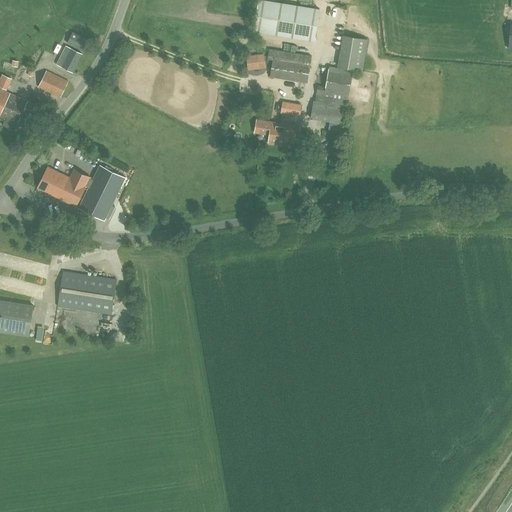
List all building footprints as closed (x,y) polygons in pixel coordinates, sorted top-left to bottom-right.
[(319,10),(258,1),(253,33),(315,42),(319,10)] [(83,52),(89,40),(73,31),(67,43),(83,52)] [(367,39),(343,35),(339,66),(363,70),(367,39)] [(73,73),(83,53),(66,45),(56,64),(73,73)] [(269,49),(268,59),(273,59),(270,76),(308,82),(312,56),(284,52),(269,49)] [(264,55),(247,57),(248,69),(265,67),(264,55)] [(353,71),(345,69),(330,67),(326,87),(317,85),(315,101),(314,101),(311,118),(344,124),(353,71)] [(60,98),(61,96),(69,81),(47,70),(38,87),(60,98)] [(19,122),(28,101),(0,88),(0,118),(5,121),(3,125),(15,130),(18,122),(19,122)] [(294,104),(292,114),(300,116),(302,105),(294,104)] [(270,135),(269,144),(287,147),(286,153),(296,155),(297,148),(300,126),(272,122),(257,119),(255,133),(270,135)] [(104,219),(125,177),(101,165),(93,181),(90,188),(80,208),(104,219)] [(90,177),(75,170),(71,178),(48,167),(38,187),(76,206),(86,185),(90,188),(93,181),(89,179),(90,177)] [(58,305),(102,312),(111,314),(117,280),(63,271),(58,305)] [(34,305),(0,300),(0,331),(29,336),(34,305)]
